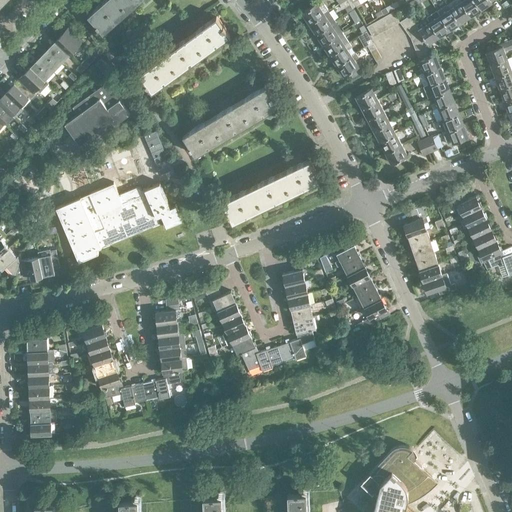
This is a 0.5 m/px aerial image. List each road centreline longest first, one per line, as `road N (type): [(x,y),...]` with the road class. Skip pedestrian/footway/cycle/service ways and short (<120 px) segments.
road 1 (tertiary): [(8,470),(193,452),(445,384)]
road 2 (residential): [(367,202),(314,100),(254,13)]
road 3 (residential): [(99,288),(130,373),(150,366),(143,276)]
road 4 (residential): [(223,254),(263,335),(280,330),(267,239)]
road 5 (residential): [(445,384),(367,202)]
road 6 (residential): [(500,150),(462,46),(511,15)]
road 7 (residential): [(8,470),(1,314)]
road 8 (residential): [(501,511),(445,384)]
